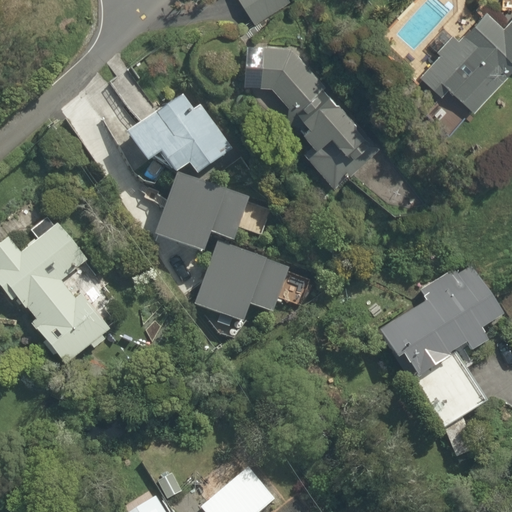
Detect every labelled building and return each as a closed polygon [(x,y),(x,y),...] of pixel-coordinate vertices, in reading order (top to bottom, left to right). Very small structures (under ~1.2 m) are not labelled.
[(284,0),(228,0),(245,26),(285,1),(284,0)] [(511,66),(511,34),(478,5),(416,76),(466,119),(511,66)] [(277,18),(223,62),(250,95),(262,85),(296,126),(284,136),(322,182),(341,167),(330,154),(359,130),(301,59),(307,54),(277,18)] [(133,157),(147,148),(161,170),(177,160),(186,173),(226,147),(178,74),(109,120),(133,157)] [(243,201),(173,175),(149,238),(196,256),(204,236),(227,245),(243,201)] [(1,230),(0,231),(0,294),(2,298),(11,291),(28,317),(22,321),(51,362),(124,310),(55,212),(10,243),(1,230)] [(284,271),(212,244),(190,307),(239,325),(245,307),(268,316),(284,271)] [(455,343),(471,365),(497,347),(481,325),(498,313),(460,259),(371,323),(408,376),(455,343)] [(406,387),(450,456),(474,441),(456,413),(482,396),(457,355),(406,387)] [(242,456),(189,503),(196,511),(248,511),(273,491),(242,456)] [(166,511),(143,482),(104,511),(166,511)]
